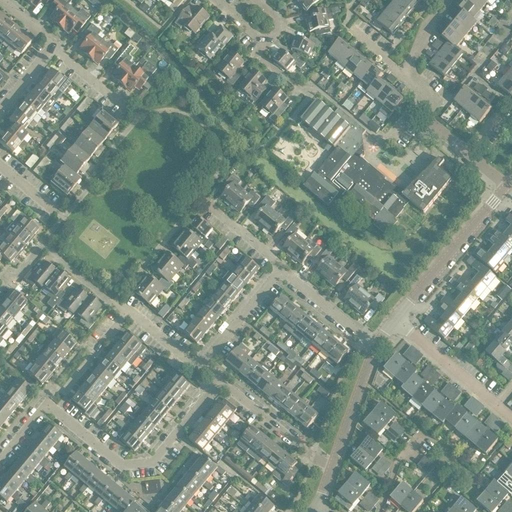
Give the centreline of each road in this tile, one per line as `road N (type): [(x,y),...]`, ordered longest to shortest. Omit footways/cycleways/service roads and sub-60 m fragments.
road 1 (residential): [(0,466),(49,406),(123,466),(152,463),(219,380)]
road 2 (residential): [(393,321),(506,185)]
road 3 (residential): [(332,465),(219,380)]
road 4 (residential): [(393,321),(497,406)]
road 5 (residential): [(332,465),(375,344)]
road 6 (residential): [(200,365),(282,267)]
road 7 (residential): [(375,344),(282,267)]
